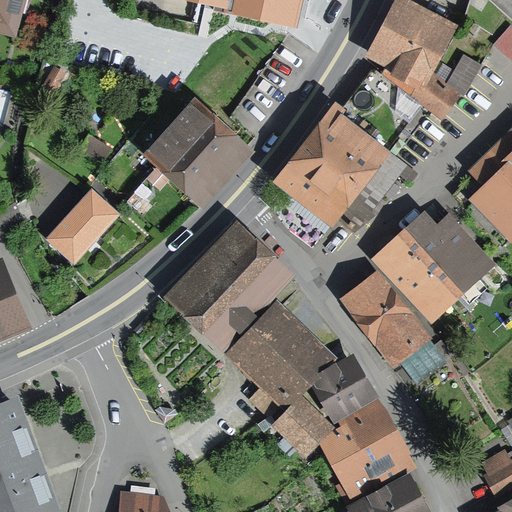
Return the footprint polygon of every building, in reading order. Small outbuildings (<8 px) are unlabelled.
[(0,0),(0,32),(16,37),(25,0),(0,0)] [(199,0),(224,5),(222,12),(297,28),(302,0),(199,0)] [(433,72),(432,71),(458,23),(414,0),(393,0),(364,54),(387,66),(381,72),(414,97),(433,72)] [(492,45),(511,62),(511,25),(511,24),(492,45)] [(458,91),(463,94),(482,64),(463,53),(446,82),(458,91)] [(430,110),(414,97),(381,72),(373,66),(343,105),(335,98),(272,179),(332,225),(336,220),(353,233),(380,212),(374,207),(408,164),(396,155),(430,110)] [(54,94),(67,72),(59,67),(52,69),(41,87),(54,94)] [(446,82),(433,72),(414,97),(430,110),(442,119),(462,94),(458,91),(446,82)] [(203,208),(257,149),(195,93),(142,152),(203,208)] [(511,125),(467,170),(471,173),(451,194),(502,245),(508,238),(511,241),(511,125)] [(79,148),(103,162),(112,147),(88,133),(79,148)] [(120,212),(92,186),(45,237),(73,263),(120,212)] [(424,208),(397,233),(426,265),(458,298),(497,262),(449,211),(437,222),(424,208)] [(224,352),(259,316),(256,313),(294,272),(237,218),(164,295),(224,352)] [(400,289),(426,265),(397,233),(370,258),(378,267),(400,289)] [(0,339),(32,326),(1,255),(0,255),(0,339)] [(458,298),(426,265),(400,289),(431,323),(458,298)] [(446,362),(429,340),(432,337),(378,267),(338,297),(392,367),(399,362),(416,385),(446,362)] [(336,355),(276,298),(259,316),(224,352),(265,390),(256,401),(275,420),(300,393),(311,382),(325,367),(336,355)] [(379,396),(353,351),(325,367),(311,382),(334,422),(338,420),(378,397),(379,396)] [(18,392),(0,398),(0,511),(45,511),(60,506),(18,392)] [(334,425),(300,393),(275,420),(271,424),(305,456),(318,442),(329,431),(334,425)] [(395,427),(378,397),(338,420),(340,425),(355,450),(395,427)] [(511,447),(511,445),(511,421),(500,429),(511,447)] [(355,450),(340,425),(329,431),(318,442),(352,502),(417,465),(395,427),(355,450)] [(511,452),(507,455),(505,451),(483,463),(499,491),(511,483),(511,452)] [(352,502),(346,505),(348,509),(341,511),(432,511),(411,471),(352,502)] [(170,511),(163,496),(120,490),(117,511),(170,511)] [(511,511),(511,501),(503,506),(505,510),(501,511),(511,511)]
